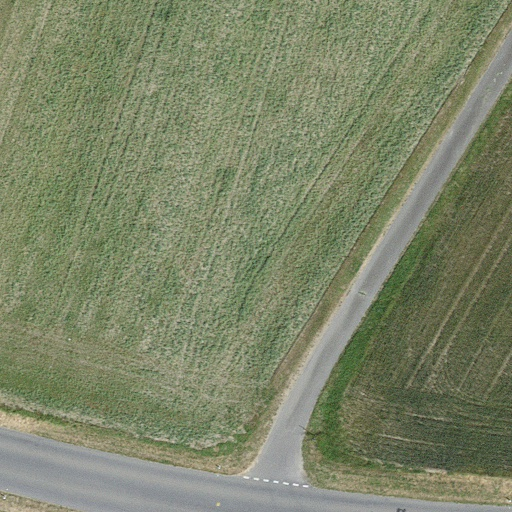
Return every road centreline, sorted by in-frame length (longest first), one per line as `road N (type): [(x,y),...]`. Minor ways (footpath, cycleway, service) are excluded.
road 1 (track): [(264,511),(317,368),(511,51)]
road 2 (tertiary): [(255,511),(0,460)]
